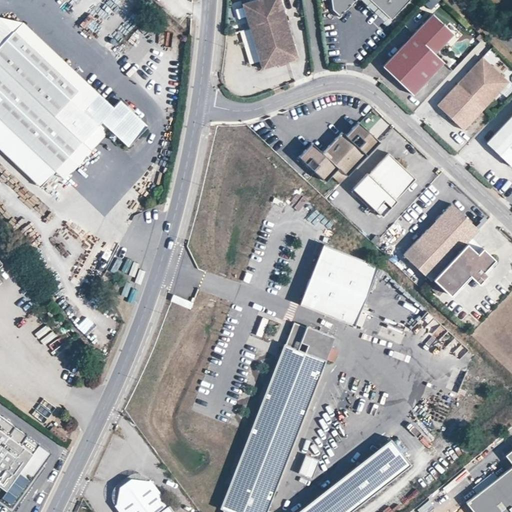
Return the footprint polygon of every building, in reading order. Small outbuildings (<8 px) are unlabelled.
[(279,0),(253,0),(242,3),(262,69),(297,58),(279,0)] [(407,0),(331,0),(332,7),(339,14),(352,0),(371,0),(390,18),(407,0)] [(429,0),(425,5),(432,11),(441,1),(440,0),(429,0)] [(412,95),(443,62),(434,53),(453,33),(432,13),(382,66),(412,95)] [(0,150),(38,186),(52,171),(0,121),(0,42),(10,32),(18,23),(0,17),(0,150)] [(10,32),(72,91),(81,81),(18,23),(10,32)] [(0,42),(0,121),(52,171),(100,121),(107,128),(124,144),(143,124),(116,98),(108,107),(97,96),(81,81),(72,91),(10,32),(0,42)] [(463,130),(508,82),(482,57),(437,105),(463,130)] [(511,114),(486,142),(511,166),(511,114)] [(107,128),(100,121),(52,171),(60,178),(107,128)] [(347,175),(380,141),(358,121),(345,135),(342,131),(322,152),(312,142),(299,156),(325,180),(338,167),(347,175)] [(396,199),(415,178),(388,153),(368,174),(367,172),(352,188),(382,216),(397,200),(396,199)] [(403,255),(430,280),(432,278),(466,242),(471,237),(478,229),(451,204),(403,255)] [(471,237),(466,242),(477,253),(482,247),(471,237)] [(360,311),(380,262),(325,240),(306,289),(307,290),(303,300),(314,304),(314,306),(343,317),(343,316),(355,320),(359,310),(360,311)] [(477,253),(466,242),(432,278),(450,294),(468,274),(473,279),(482,270),(494,258),(482,247),(477,253)] [(482,270),(473,279),(477,283),(486,273),(482,270)] [(190,309),(192,303),(175,296),(172,301),(190,309)] [(358,327),(363,328),(366,314),(361,313),(358,327)] [(337,338),(309,327),(309,329),(297,324),(288,346),(328,362),(337,338)] [(288,346),(287,346),(223,509),(227,510),(226,511),(268,511),(328,362),(288,346)] [(47,455),(0,420),(0,502),(8,508),(47,455)] [(303,511),(354,511),(413,467),(394,443),(303,511)] [(511,511),(511,448),(505,455),(511,463),(511,465),(466,502),(473,511),(511,511)] [(311,478),(319,461),(307,455),(299,473),(311,478)] [(178,511),(151,474),(149,475),(132,472),(125,477),(120,481),(117,498),(115,499),(124,511),(178,511)]
